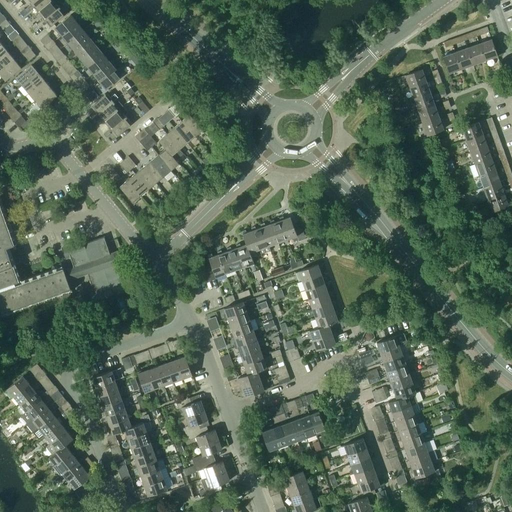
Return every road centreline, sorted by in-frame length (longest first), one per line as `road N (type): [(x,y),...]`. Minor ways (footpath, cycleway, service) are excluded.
road 1 (residential): [(118,511),(95,438),(63,374),(191,321)]
road 2 (secondary): [(511,374),(357,194)]
road 3 (residential): [(159,251),(139,245),(52,144),(13,147),(0,137)]
